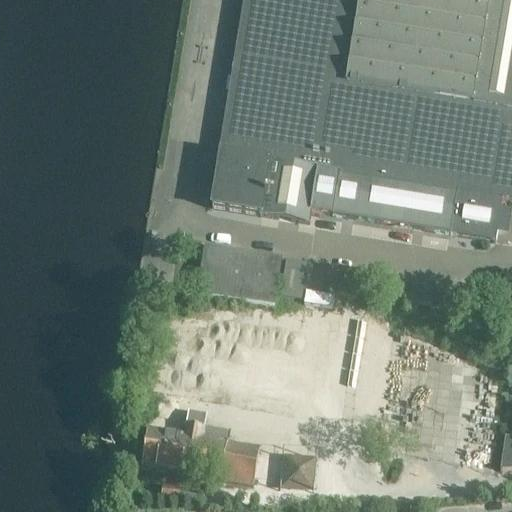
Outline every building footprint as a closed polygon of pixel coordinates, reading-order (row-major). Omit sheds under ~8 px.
[(243,0),(231,71),(345,86),(359,0),(243,0)] [(511,0),(359,0),(345,86),(511,113),(511,0)] [(511,202),(511,113),(345,86),(231,71),(220,154),(272,163),(317,171),(341,175),(340,178),(457,197),(451,236),(495,243),(496,237),(500,212),(502,204),(502,201),(511,202)] [(272,163),(220,154),(211,209),(263,218),(272,163)] [(272,163),(263,218),(310,225),(312,214),(310,214),(317,171),(272,163)] [(317,171),(310,214),(312,214),(312,213),(334,217),(340,178),(341,175),(317,171)] [(457,197),(340,178),(334,217),(451,236),(457,197)] [(207,249),(203,273),(199,294),(273,304),(281,261),(207,249)] [(286,264),(280,300),(303,304),(308,268),(286,264)] [(334,272),(330,296),(354,300),(355,296),(358,276),(334,272)] [(358,276),(355,296),(392,302),(395,282),(358,276)] [(433,288),(411,285),(408,303),(440,308),(442,297),(432,295),(433,288)] [(260,450),(229,444),(230,434),(206,430),(208,417),(189,414),(186,428),(186,427),(184,437),(147,431),(141,471),(254,490),(260,450)] [(511,439),(505,438),(499,472),(511,471),(511,439)] [(312,461),(284,460),(283,486),(311,487),(312,461)] [(181,490),(164,487),(161,501),(177,504),(178,502),(194,506),(197,495),(180,492),(181,490)]
